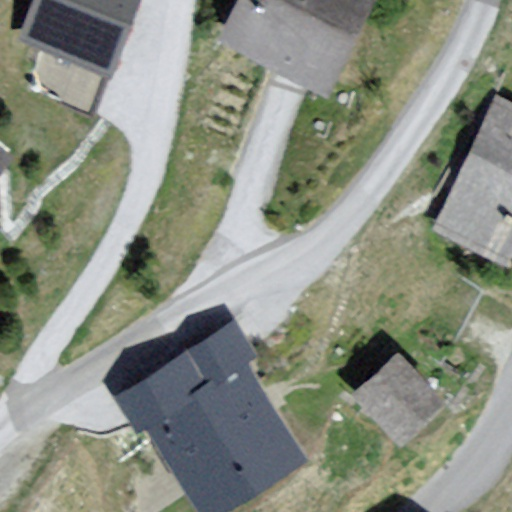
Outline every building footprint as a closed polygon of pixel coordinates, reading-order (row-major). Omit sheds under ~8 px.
[(139,0),(37,0),(24,45),(117,74),(139,0)] [(381,0),(249,0),(233,37),(342,87),(381,0)] [(511,96),(504,93),(436,231),(511,268),(511,96)] [(0,175),(19,147),(0,134),(0,175)] [(239,327),(133,395),(208,511),(225,511),(320,452),(239,327)] [(466,403),(414,352),(367,399),(420,450),(466,403)]
